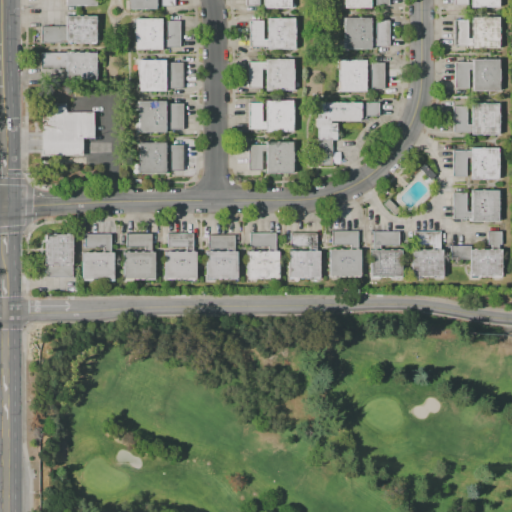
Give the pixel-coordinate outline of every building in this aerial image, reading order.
[(128,0),(173,0),(173,6),(159,6),(159,0),(155,0),(155,9),(128,9),(128,0)] [(289,0),(244,0),(244,5),(258,5),(258,0),(262,0),(262,8),(289,9),(289,0)] [(342,0),(387,0),(387,5),(374,5),(374,0),(369,0),(369,8),(342,8),(342,0)] [(452,0),(452,5),(468,5),(468,8),(498,8),(498,0),(452,0)] [(40,26),(65,26),(65,16),(95,15),(95,42),(40,43),(40,26)] [(454,21),(455,45),(470,44),(471,50),(500,50),(499,18),(472,18),(472,21),(454,21)] [(296,50),(269,50),(269,48),(251,48),(251,22),(265,22),(265,41),(269,41),(269,19),(296,19),(296,50)] [(346,50),(373,50),(373,48),(390,48),(390,22),(377,22),(377,40),(373,40),(373,19),(345,19),(346,50)] [(136,51),(163,51),(163,49),(181,49),(181,23),(167,23),(167,41),(163,41),(163,20),(136,20),(136,51)] [(40,52),(95,52),(95,78),(65,79),(65,70),(40,70),(40,52)] [(140,93),(167,92),(167,90),(185,90),(185,64),(171,64),(171,83),(167,83),(167,61),(140,61),(140,93)] [(295,61),(268,61),(268,63),(250,63),(250,89),(263,89),(264,71),(268,71),(268,93),(295,93),(295,61)] [(341,62),(368,61),(368,64),(386,64),(386,90),(372,90),(372,71),(368,71),(368,93),(341,93),(341,62)] [(454,64),(454,87),(470,87),(470,93),(499,93),(498,61),(471,61),(471,64),(454,64)] [(140,132),(167,132),(167,129),(185,129),(185,103),(171,103),(171,122),(167,122),(167,100),(140,100),(140,132)] [(294,132),(267,132),(267,130),(250,130),(249,104),(263,104),(263,122),(267,122),(267,100),(294,100),(294,132)] [(40,103),(41,157),(79,156),(79,139),(93,138),(92,111),(64,111),(64,102),(40,103)] [(315,102),(377,102),(377,115),(364,115),(364,118),(359,118),(359,121),(329,121),(329,123),(335,123),(335,139),(316,139),(316,128),(315,128),(315,102)] [(450,107),(451,130),(466,130),(466,136),(495,136),(495,103),(468,104),(468,107),(450,107)] [(140,143),(167,143),(167,145),(185,145),(185,171),(171,171),(171,152),(167,152),(167,174),(140,174),(140,143)] [(295,143),(268,143),(268,145),(250,145),(250,171),(264,171),(264,152),(268,152),(268,174),(295,174),(295,143)] [(452,151),(453,175),(468,174),(469,180),(498,180),(497,148),(470,148),(470,151),(452,151)] [(454,195),(454,218),(470,218),(470,224),(499,223),(498,191),(471,192),(471,194),(454,195)] [(244,282),(243,232),(276,232),(277,281),(244,282)] [(285,282),(285,232),(318,232),(318,281),(285,282)] [(325,281),(325,232),(358,232),(358,281),(325,281)] [(367,282),(366,232),(399,232),(400,281),(367,282)] [(409,282),(409,232),(442,232),(442,281),(409,282)] [(499,250),(499,277),(468,278),(468,259),(449,259),(449,246),(469,246),(469,250),(489,250),(489,245),(485,245),(485,232),(499,232),(499,245),(496,245),(497,250),(499,250)] [(42,234),(43,284),(73,283),(71,233),(42,234)] [(161,284),(160,234),(194,234),(194,284),(161,284)] [(203,284),(203,234),(236,234),(236,284),(203,284)] [(79,284),(79,235),(112,235),(113,284),(79,284)] [(119,284),(119,235),(152,235),(153,284),(119,284)]
